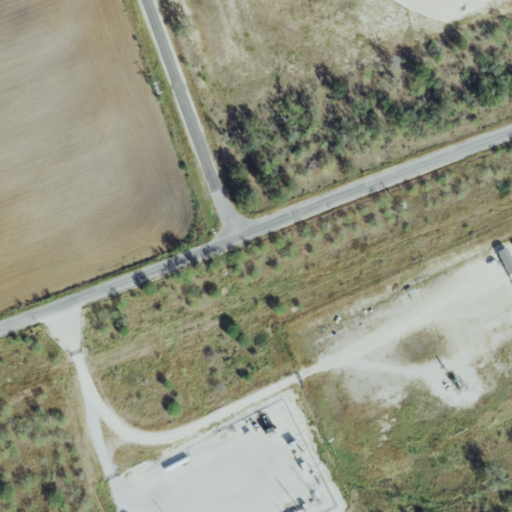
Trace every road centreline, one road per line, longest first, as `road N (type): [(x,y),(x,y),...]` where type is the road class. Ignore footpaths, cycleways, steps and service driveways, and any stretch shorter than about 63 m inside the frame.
road 1 (residential): [(0,328),(511,130)]
road 2 (residential): [(234,238),(145,0)]
